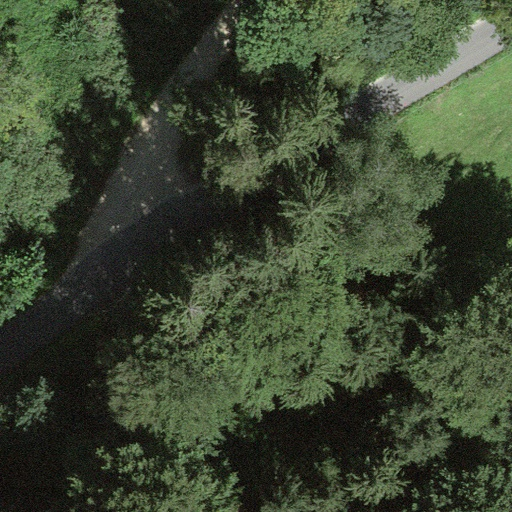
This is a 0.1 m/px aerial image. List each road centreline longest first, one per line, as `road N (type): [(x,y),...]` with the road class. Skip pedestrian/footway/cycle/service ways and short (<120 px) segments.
road 1 (unclassified): [(0,345),(113,250),(511,37)]
road 2 (track): [(113,250),(150,110),(220,0)]
road 3 (track): [(113,250),(113,317),(153,511)]
